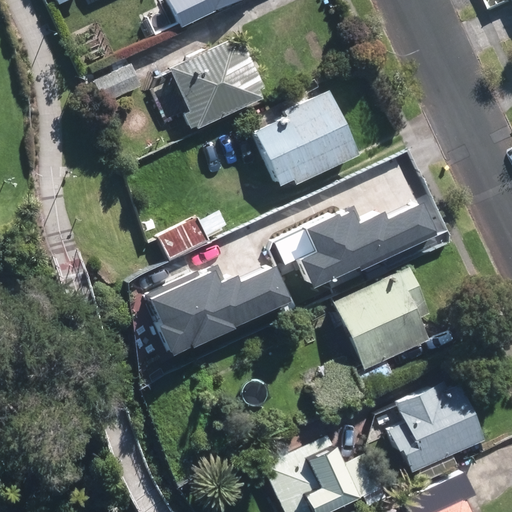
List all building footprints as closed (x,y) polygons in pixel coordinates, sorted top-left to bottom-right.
[(158,0),(171,26),(223,0),(158,0)] [(259,95),(233,41),(227,44),(224,37),(159,67),(187,127),(259,95)] [(96,69),(101,46),(74,40),(69,64),(96,69)] [(135,85),(125,63),(88,81),(98,103),(135,85)] [(285,184),(350,154),(320,90),(274,112),(277,116),(245,131),(269,184),(283,179),(285,184)] [(300,291),(393,249),(425,235),(410,200),(377,215),(375,210),(344,224),(337,208),(292,229),(302,250),(285,258),(300,291)] [(194,216),(155,235),(166,258),(205,239),(194,216)] [(136,300),(161,356),(280,304),(262,264),(217,284),(209,267),(136,300)] [(398,266),(323,301),(347,353),(314,369),(318,379),(303,386),(315,412),(388,379),(378,356),(418,337),(409,318),(420,313),(398,266)] [(400,469),(472,436),(447,381),(436,386),(432,378),(383,400),(392,419),(380,425),(400,469)] [(276,511),(301,511),(343,492),(346,498),(366,489),(350,454),(332,462),(318,433),(253,463),(276,511)] [(462,511),(455,495),(464,490),(454,471),(420,487),(419,485),(394,497),(401,511),(462,511)]
